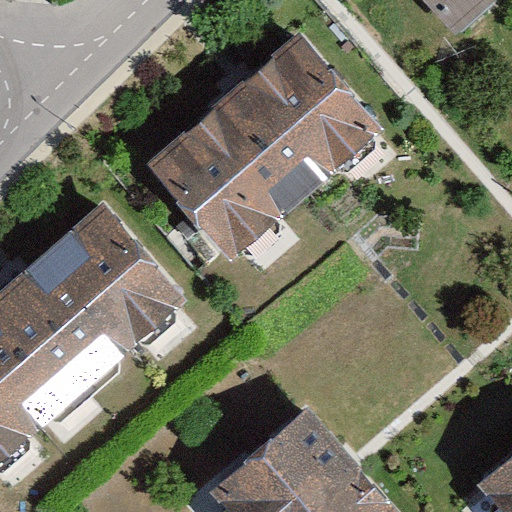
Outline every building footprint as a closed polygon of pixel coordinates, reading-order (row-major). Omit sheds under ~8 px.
[(451,0),(458,9),(471,0),(451,0)] [(306,63),(163,170),(235,265),(378,158),(306,63)] [(102,219),(0,306),(0,496),(196,328),(102,219)] [(390,511),(300,417),(212,500),(223,511),(390,511)] [(511,511),(511,473),(480,503),(487,511),(511,511)]
